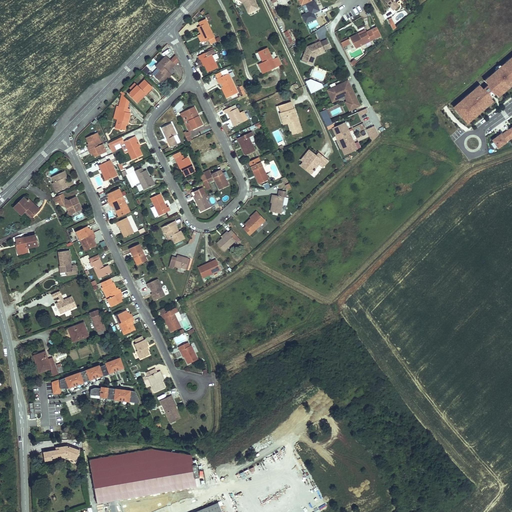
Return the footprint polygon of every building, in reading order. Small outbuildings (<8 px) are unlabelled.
[(239,0),(243,3),(248,13),(258,8),(254,0),(239,0)] [(314,15),(313,13),(315,12),(319,10),(313,0),(305,4),(309,12),(301,15),(305,23),(316,18),(314,15)] [(384,0),(393,10),(404,1),(403,0),(384,0)] [(201,34),(205,42),(208,40),(210,44),(216,41),(214,37),(205,19),(199,22),(200,26),(198,27),(201,34)] [(350,38),(355,48),(381,35),(377,27),(366,33),(359,36),(358,34),(350,38)] [(287,30),(283,32),(289,45),(293,43),(287,30)] [(301,61),(312,65),(315,59),(313,58),(315,55),(320,52),(319,49),(322,48),(323,50),(324,50),(330,47),(327,39),(320,42),(320,41),(315,43),(316,44),(314,45),(313,44),(307,47),(301,61)] [(258,64),(262,73),(280,65),(277,58),(273,60),(267,48),(258,52),(262,59),(263,59),(264,62),(263,62),(258,64)] [(313,58),(315,59),(316,56),(324,52),(324,50),(323,50),(322,48),(319,49),(320,52),(315,55),(313,58)] [(205,65),(208,72),(217,67),(211,54),(215,53),(213,49),(208,51),(198,56),(200,60),(202,59),(205,65)] [(155,77),(162,84),(170,76),(167,73),(168,71),(175,65),(171,60),(166,56),(156,67),(160,71),(155,77)] [(489,78),(490,79),(486,82),(488,85),(483,89),(481,87),(477,90),(476,89),(470,94),(471,95),(463,102),(462,101),(455,107),(463,117),(464,116),(468,120),(469,119),(470,120),(477,114),(479,112),(478,112),(486,105),(487,105),(489,104),(493,100),(490,97),(495,93),(497,95),(501,92),(502,93),(502,92),(509,87),(510,85),(510,84),(511,81),(511,58),(510,60),(511,61),(508,64),(507,63),(504,66),(503,66),(504,67),(496,73),(495,73),(489,78)] [(496,73),(504,67),(503,66),(504,66),(502,64),(494,71),(495,73),(496,73)] [(221,83),(228,97),(238,92),(228,73),(222,76),(218,78),(217,79),(219,84),(221,83)] [(310,84),(318,87),(320,85),(322,84),(310,79),(308,80),(310,84)] [(128,94),(136,101),(144,93),(145,94),(152,88),(144,80),(138,86),(137,85),(132,90),(128,94)] [(305,81),(311,93),(324,88),(322,84),(320,85),(318,87),(310,84),(308,80),(305,81)] [(345,102),(349,111),(359,106),(355,97),(354,98),(352,95),(354,94),(348,81),(327,90),(332,102),(345,96),(347,95),(350,100),(347,101),(345,102)] [(219,84),(226,98),(228,97),(221,83),(219,84)] [(136,101),(137,102),(145,94),(144,93),(136,101)] [(471,95),(470,94),(469,93),(461,100),(462,101),(463,102),(471,95)] [(119,106),(127,108),(129,101),(123,95),(122,94),(119,106)] [(293,134),(302,131),(297,118),(296,118),(295,116),(294,114),(295,113),(294,108),(293,109),(291,102),(283,104),(285,111),(281,112),(283,118),(284,117),(287,124),(288,123),(290,131),(291,131),(293,134)] [(486,105),(478,112),(479,112),(477,114),(478,115),(490,105),(489,104),(487,105),(486,105)] [(115,128),(124,130),(126,124),(126,122),(128,122),(130,113),(129,113),(130,109),(127,108),(119,106),(117,106),(114,118),(117,119),(115,128)] [(190,131),(203,125),(198,116),(196,117),(195,115),(196,114),(193,107),(184,111),(190,123),(186,125),(189,131),(190,131)] [(227,113),(234,126),(244,121),(240,113),(237,108),(232,110),(231,107),(224,110),(226,114),(227,113)] [(320,112),(322,117),(327,115),(331,124),(333,124),(326,109),(320,112)] [(180,113),(186,125),(190,123),(184,111),(180,113)] [(322,117),(326,126),(331,124),(327,115),(322,117)] [(332,128),(335,136),(348,130),(345,122),(334,127),(332,128)] [(171,123),(161,128),(167,139),(169,138),(171,142),(168,143),(170,147),(177,143),(174,136),(177,134),(171,123)] [(242,148),(245,155),(255,151),(249,137),(253,135),(251,131),(237,138),(239,142),(240,141),(243,147),(242,148)] [(369,135),(372,141),(378,135),(377,131),(369,135)] [(87,147),(89,150),(102,144),(97,132),(86,138),(90,146),(87,147)] [(493,140),(498,148),(506,142),(509,140),(504,133),(501,135),(500,134),(493,140)] [(337,140),(341,147),(354,142),(350,134),(337,140)] [(132,159),(142,155),(138,147),(136,141),(137,140),(135,136),(124,141),(122,137),(108,143),(112,152),(117,150),(115,146),(120,143),(125,153),(129,151),(132,159)] [(357,149),(354,142),(341,147),(344,155),(357,149)] [(93,152),(95,157),(106,152),(102,144),(89,150),(90,153),(91,153),(93,152)] [(301,165),(311,173),(314,170),(314,171),(315,169),(319,164),(323,167),(328,161),(321,156),(319,158),(309,150),(301,160),(303,162),(301,165)] [(182,168),(185,176),(195,171),(188,157),(184,159),(182,155),(175,158),(177,162),(178,162),(182,168)] [(110,160),(98,165),(100,169),(102,168),(108,180),(117,175),(110,160)] [(255,177),(259,184),(269,179),(260,162),(251,166),(253,171),(254,170),(257,176),(255,177)] [(135,171),(144,189),(153,185),(150,177),(146,170),(143,171),(141,167),(135,171)] [(212,173),(219,189),(228,185),(227,182),(222,173),(220,169),(212,173)] [(203,172),(207,179),(212,177),(209,170),(203,172)] [(52,183),(56,192),(73,184),(71,180),(68,181),(65,183),(62,178),(66,177),(67,176),(64,171),(52,177),(54,182),(52,183)] [(98,186),(103,184),(100,176),(94,178),(98,186)] [(198,189),(202,197),(205,195),(206,197),(207,197),(203,187),(198,189)] [(108,199),(109,203),(123,196),(119,188),(108,194),(109,196),(110,198),(108,199)] [(195,200),(200,212),(210,207),(206,197),(205,195),(202,197),(198,189),(191,193),(193,196),(195,195),(197,199),(195,200)] [(270,211),(281,213),(282,205),(284,197),(285,197),(287,192),(279,190),(278,196),(273,195),(272,203),(270,211)] [(150,198),(159,216),(170,210),(169,206),(167,207),(165,204),(164,204),(163,202),(164,202),(160,193),(150,198)] [(73,213),(82,209),(76,197),(69,200),(64,198),(64,197),(63,194),(52,198),(55,204),(59,202),(60,205),(66,207),(68,211),(73,213)] [(114,207),(119,217),(130,212),(123,196),(109,203),(111,206),(112,206),(113,205),(114,207)] [(23,198),(14,207),(21,215),(25,211),(26,210),(32,217),(39,210),(33,203),(31,205),(26,201),(23,198)] [(243,229),(249,235),(265,220),(258,212),(244,224),(246,226),(243,229)] [(119,226),(124,237),(134,233),(127,217),(116,222),(118,226),(119,226)] [(169,231),(172,238),(174,243),(184,238),(180,231),(177,232),(176,230),(177,230),(175,225),(177,225),(175,221),(162,227),(165,233),(169,231)] [(76,231),(80,239),(93,233),(92,230),(91,230),(89,231),(88,229),(87,226),(76,231)] [(217,243),(224,251),(235,241),(238,244),(241,241),(231,230),(228,233),(222,238),(217,243)] [(80,239),(85,251),(96,245),(93,239),(92,237),(94,237),(95,236),(93,233),(80,239)] [(16,246),(18,253),(23,251),(23,250),(27,249),(27,248),(38,245),(35,235),(16,239),(17,246),(16,246)] [(134,255),(139,264),(147,260),(139,244),(129,248),(133,256),(134,255)] [(69,250),(58,252),(60,266),(61,266),(62,272),(66,272),(72,271),(73,275),(78,274),(76,265),(72,265),(69,250)] [(174,265),(185,269),(188,259),(177,255),(176,258),(172,257),(170,264),(174,265)] [(99,278),(111,272),(108,265),(103,267),(99,259),(95,261),(93,257),(90,259),(99,278)] [(198,268),(202,278),(221,270),(216,259),(212,261),(213,262),(207,265),(207,263),(198,268)] [(111,278),(100,283),(102,287),(113,282),(111,278)] [(157,279),(147,284),(148,288),(150,287),(153,293),(156,300),(165,295),(157,279)] [(102,287),(107,299),(121,292),(119,289),(118,289),(117,290),(116,288),(113,282),(102,287)] [(56,303),(60,314),(76,307),(72,296),(64,300),(60,291),(52,295),(53,299),(58,296),(59,299),(60,301),(58,302),(56,303)] [(107,299),(111,307),(122,301),(121,299),(120,297),(122,296),(121,292),(107,299)] [(178,312),(176,307),(167,311),(168,312),(162,315),(161,315),(163,319),(165,318),(167,324),(171,332),(181,327),(175,313),(178,312)] [(115,315),(119,323),(132,317),(131,314),(130,314),(128,315),(127,313),(126,310),(115,315)] [(92,317),(97,331),(104,328),(99,314),(92,317)] [(119,323),(124,335),(135,329),(132,323),(131,321),(133,321),(134,320),(132,317),(119,323)] [(186,319),(182,321),(185,330),(190,328),(186,319)] [(72,334),(74,341),(88,336),(84,323),(68,328),(71,334),(72,334)] [(137,351),(140,359),(149,354),(147,350),(146,347),(148,346),(145,339),(143,340),(142,336),(135,340),(136,343),(135,344),(138,351),(137,351)] [(184,344),(178,347),(180,351),(181,350),(184,357),(188,364),(198,359),(191,345),(190,346),(186,347),(184,344)] [(38,363),(36,364),(39,372),(51,368),(51,372),(53,376),(58,374),(52,358),(48,360),(45,352),(35,355),(38,363)] [(116,370),(123,368),(120,358),(112,360),(116,370)] [(112,360),(105,363),(106,364),(109,374),(109,373),(116,370),(112,360)] [(106,364),(99,366),(103,375),(103,376),(109,374),(106,364)] [(99,365),(92,368),(96,377),(103,375),(99,366),(99,365)] [(92,368),(86,370),(90,380),(96,377),(92,368)] [(148,377),(155,392),(164,387),(161,380),(159,375),(162,374),(160,371),(157,372),(155,368),(149,371),(150,375),(148,377)] [(86,370),(80,372),(83,382),(90,380),(86,370)] [(80,372),(72,375),(76,385),(83,382),(80,372)] [(72,375),(65,378),(69,388),(76,385),(72,375)] [(65,378),(59,380),(60,386),(60,388),(64,388),(65,389),(69,388),(65,378)] [(108,388),(101,387),(101,388),(100,395),(100,396),(107,397),(108,388)] [(115,389),(108,388),(107,397),(106,398),(114,399),(115,389)] [(123,390),(115,389),(114,399),(121,400),(123,390)] [(130,390),(123,390),(121,400),(129,401),(130,390)] [(135,391),(130,390),(129,401),(134,402),(139,402),(139,400),(135,391)] [(160,400),(171,423),(180,418),(172,400),(173,399),(171,395),(160,400)] [(77,458),(79,450),(67,446),(59,447),(59,449),(56,450),(43,452),(45,460),(52,459),(52,458),(67,455),(66,454),(77,458)] [(200,485),(196,460),(192,461),(191,455),(151,449),(90,460),(91,471),(97,503),(200,485)] [(288,473),(284,476),(298,504),(302,502),(288,473)] [(237,505),(244,502),(238,492),(232,495),(237,505)] [(259,507),(268,502),(265,497),(256,501),(259,507)] [(286,497),(280,501),(285,511),(291,511),(293,511),(286,497)] [(263,505),(266,511),(271,511),(275,510),(270,501),(263,505)] [(222,511),(218,502),(193,511),(222,511)]
